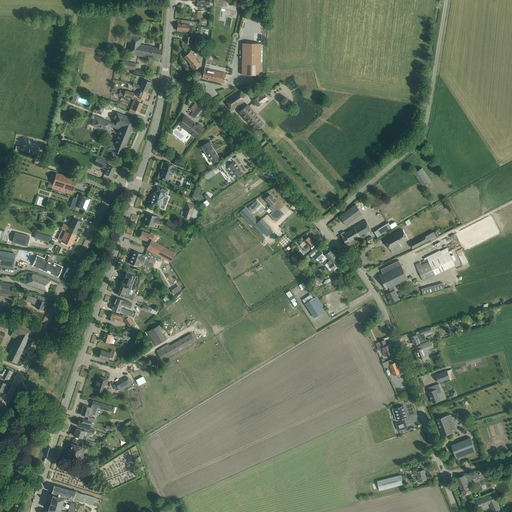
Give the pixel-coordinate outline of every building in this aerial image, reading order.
[(190,21),(186,21),(181,20),(181,23),(178,23),(177,30),(182,30),(192,31),(192,27),(189,27),(189,24),(190,24),(190,21)] [(151,57),(153,47),(153,46),(141,44),(142,37),(141,37),(138,37),(138,34),(130,33),(126,53),(142,56),(150,57),(151,57)] [(161,59),(163,49),(161,48),(162,44),(158,43),(157,47),(153,47),(151,57),(161,59)] [(260,75),(260,70),(260,43),(243,43),(242,75),(260,75)] [(197,60),(193,55),(190,51),(184,56),(191,64),(190,65),(194,70),(201,65),(199,63),(200,62),(200,61),(200,60),(199,60),(198,59),(197,60)] [(136,63),(131,62),(122,60),(121,67),(130,69),(135,70),(136,63)] [(204,68),(202,78),(224,83),(226,73),(214,71),(209,70),(209,69),(204,68)] [(151,82),(147,80),(143,79),(140,85),(134,83),(132,86),(147,92),(151,82)] [(139,92),(137,96),(144,99),(147,92),(132,86),(131,89),(139,92)] [(241,89),(225,99),(231,110),(245,101),(243,98),(246,96),(241,89)] [(121,90),(120,95),(124,96),(133,98),(134,93),(125,90),(125,91),(121,90)] [(259,96),(254,100),(258,106),(262,103),(266,100),(268,99),(264,93),(260,96),(259,96)] [(143,103),(134,99),(129,111),(135,114),(136,111),(139,112),(143,103)] [(198,120),(205,111),(195,103),(190,109),(193,111),(190,115),(198,120)] [(257,115),(256,114),(248,104),(239,112),(248,122),(249,122),(256,130),(264,123),(257,115)] [(136,120),(131,118),(115,111),(112,119),(116,121),(115,124),(95,116),(91,124),(108,131),(110,126),(119,130),(114,142),(110,141),(109,143),(106,142),(104,143),(103,145),(104,147),(108,148),(122,154),(136,120)] [(194,124),(195,123),(184,115),(178,123),(197,138),(204,129),(198,124),(196,126),(194,124)] [(210,141),(205,143),(201,146),(213,163),(220,159),(210,145),(212,144),(210,141)] [(109,164),(108,166),(105,164),(107,160),(97,156),(94,164),(106,170),(104,174),(111,177),(116,168),(109,164)] [(230,158),(220,165),(223,169),(228,176),(232,174),(235,178),(241,173),(239,169),(238,167),(237,166),(238,166),(237,165),(237,166),(236,164),(235,163),(236,163),(235,163),(234,161),(232,162),(230,158)] [(176,159),(174,164),(183,167),(185,162),(176,159)] [(174,165),(170,164),(165,162),(160,177),(169,180),(171,172),(175,174),(177,168),(173,167),(174,165)] [(431,181),(425,172),(422,168),(414,173),(423,187),(431,181)] [(215,174),(212,170),(204,176),(207,180),(215,174)] [(47,186),(68,193),(72,194),(76,179),(56,173),(53,183),(49,181),(47,186)] [(157,186),(155,193),(154,192),(150,204),(160,208),(163,200),(167,201),(168,197),(166,196),(168,190),(157,186)] [(71,207),(76,208),(77,206),(87,210),(92,199),(81,194),(80,195),(77,194),(75,198),(74,198),(71,207)] [(270,194),(266,198),(265,198),(271,205),(269,207),(272,210),(271,211),(272,212),(269,214),(275,221),(280,217),(284,214),(277,206),(277,207),(273,203),(276,201),(270,194)] [(256,200),(248,207),(252,212),(260,204),(256,200)] [(193,205),(186,203),(185,207),(187,208),(185,213),(190,214),(193,205)] [(339,216),(346,225),(363,213),(356,204),(339,216)] [(245,207),(240,213),(252,226),(253,226),(261,235),(263,233),(267,236),(273,231),(269,227),(270,227),(261,218),(259,221),(248,209),(245,207)] [(144,223),(153,226),(154,222),(159,224),(161,218),(156,216),(147,213),(144,223)] [(64,223),(62,227),(66,229),(76,234),(82,221),(78,219),(73,217),(69,226),(64,223)] [(360,237),(371,230),(366,220),(355,227),(355,228),(345,233),(350,241),(359,236),(360,237)] [(375,231),(378,237),(392,228),(388,223),(375,231)] [(63,235),(60,241),(66,243),(71,245),(76,234),(66,229),(63,235)] [(403,229),(385,240),(390,249),(391,249),(393,253),(402,247),(400,244),(408,239),(403,229)] [(142,231),(139,237),(147,241),(148,237),(152,238),(151,240),(154,241),(157,236),(154,235),(142,231)] [(350,241),(345,233),(344,231),(340,233),(346,243),(350,241)] [(437,237),(436,236),(439,235),(436,231),(434,232),(433,231),(425,235),(410,243),(413,249),(428,241),(437,237)] [(15,232),(12,242),(27,246),(30,236),(15,232)] [(34,237),(50,242),(52,237),(36,233),(34,237)] [(309,237),(305,240),(300,245),(305,250),(309,246),(310,247),(314,243),(309,237)] [(154,241),(151,240),(146,248),(170,262),(175,253),(154,241)] [(0,250),(0,266),(4,268),(9,268),(10,257),(6,256),(7,252),(0,250)] [(296,264),(305,256),(300,250),(292,257),(296,264)] [(145,255),(134,251),(131,258),(136,260),(137,257),(144,260),(144,259),(147,260),(155,262),(156,260),(160,261),(161,258),(151,252),(150,256),(146,254),(145,255)] [(318,261),(324,256),(320,251),(314,256),(311,258),(315,263),(318,261)] [(330,251),(327,254),(325,255),(330,260),(327,263),(327,264),(329,265),(330,266),(332,270),(336,266),(334,263),(338,259),(330,251)] [(435,274),(455,264),(449,251),(442,255),(442,254),(429,261),(428,261),(421,265),(420,262),(415,264),(423,280),(435,275),(435,274)] [(51,256),(47,255),(45,259),(38,256),(34,265),(58,276),(62,267),(54,263),(54,261),(53,261),(52,262),(49,261),(51,256)] [(136,260),(131,258),(129,263),(137,266),(139,261),(142,262),(142,263),(153,267),(155,262),(147,260),(144,259),(144,260),(137,257),(136,260)] [(399,260),(385,267),(381,269),(383,273),(379,275),(387,290),(388,289),(389,292),(395,289),(393,285),(408,278),(399,260)] [(125,278),(125,279),(133,282),(135,276),(135,275),(126,272),(126,273),(124,273),(123,276),(124,277),(124,278),(125,278)] [(37,286),(41,276),(36,274),(33,274),(31,276),(29,275),(28,275),(25,283),(30,285),(36,287),(37,286)] [(51,280),(46,278),(41,276),(37,286),(43,289),(43,290),(47,291),(51,280)] [(144,279),(138,277),(135,286),(140,288),(144,279)] [(130,289),(133,282),(125,279),(125,280),(123,279),(123,280),(122,280),(120,283),(121,284),(121,285),(130,289)] [(421,288),(423,295),(445,289),(443,282),(421,288)] [(132,293),(133,290),(130,289),(121,285),(121,286),(119,290),(117,294),(122,296),(132,300),(134,296),(133,296),(134,294),(132,293)] [(19,296),(19,294),(23,294),(23,292),(19,292),(13,291),(12,291),(0,289),(0,296),(12,298),(13,295),(19,296)] [(395,289),(389,292),(387,294),(391,303),(396,301),(400,299),(395,289)] [(311,294),(303,300),(305,303),(313,298),(311,294)] [(35,298),(32,297),(28,295),(26,300),(30,302),(36,305),(35,307),(38,308),(43,310),(46,302),(45,301),(47,298),(38,295),(37,299),(35,298)] [(132,303),(121,299),(116,297),(113,305),(121,308),(122,305),(130,308),(132,303)] [(323,312),(313,298),(305,303),(314,318),(323,312)] [(112,312),(110,318),(111,318),(110,321),(114,322),(115,319),(120,321),(122,318),(122,315),(112,312)] [(133,323),(128,316),(125,319),(124,319),(128,326),(129,326),(134,334),(137,331),(132,323),(133,323)] [(16,363),(23,349),(33,330),(17,322),(10,336),(15,338),(12,345),(11,344),(9,348),(11,349),(7,358),(16,363)] [(165,340),(160,330),(164,328),(161,323),(157,325),(158,326),(147,331),(155,346),(165,340)] [(111,344),(114,336),(105,333),(102,341),(111,344)] [(191,333),(168,346),(167,344),(156,350),(158,352),(157,353),(161,360),(195,341),(191,333)] [(426,340),(424,333),(422,334),(421,333),(417,335),(416,335),(411,337),(415,345),(420,343),(421,345),(430,341),(429,339),(426,340)] [(384,340),(380,342),(376,343),(379,351),(382,349),(385,356),(393,353),(389,344),(387,346),(384,340)] [(417,350),(420,358),(422,358),(423,360),(429,358),(426,350),(427,349),(428,350),(431,348),(430,346),(433,345),(432,341),(421,345),(422,348),(417,350)] [(99,358),(104,359),(108,360),(109,357),(112,358),(114,351),(111,350),(110,353),(101,350),(99,358)] [(393,359),(388,360),(382,363),(384,367),(389,365),(393,375),(400,373),(396,362),(394,363),(393,359)] [(9,379),(13,371),(5,367),(2,372),(0,371),(0,378),(2,379),(3,377),(9,379)] [(435,375),(438,383),(450,378),(447,371),(435,375)] [(108,379),(103,377),(98,376),(94,389),(102,391),(105,384),(107,384),(108,379)] [(127,377),(115,384),(119,391),(131,385),(127,377)] [(442,392),(439,384),(429,387),(430,391),(428,392),(433,403),(440,400),(438,393),(442,392)] [(90,407),(88,406),(83,405),(81,414),(88,416),(91,416),(92,414),(94,414),(96,407),(110,411),(112,406),(93,400),(90,407)] [(403,406),(392,409),(396,421),(407,417),(403,406)] [(451,416),(450,414),(437,419),(443,436),(452,432),(450,426),(449,426),(447,421),(451,420),(449,416),(451,416)] [(89,428),(91,421),(83,419),(82,420),(81,421),(79,420),(77,425),(84,427),(85,428),(84,431),(90,432),(94,434),(95,430),(89,428)] [(405,420),(396,423),(398,430),(407,428),(405,420)] [(76,428),(74,435),(79,437),(82,438),(82,437),(86,439),(87,436),(89,436),(90,432),(84,431),(81,430),(76,428)] [(456,458),(476,451),(471,438),(451,445),(456,458)] [(84,448),(76,445),(72,444),(70,448),(71,449),(67,458),(72,460),(73,457),(91,463),(92,458),(82,455),(84,448)] [(424,470),(419,471),(414,472),(415,475),(417,474),(419,481),(422,480),(427,479),(424,470)] [(481,475),(479,472),(464,475),(456,478),(463,495),(472,491),(468,481),(481,475)] [(404,485),(401,475),(378,481),(380,491),(404,485)] [(51,492),(54,493),(66,497),(93,505),(94,502),(95,497),(54,485),(51,492)] [(60,495),(54,493),(53,494),(53,495),(51,500),(50,503),(48,509),(55,511),(54,511),(66,511),(60,510),(64,498),(66,499),(66,497),(60,495)] [(490,503),(493,511),(501,511),(496,499),(488,496),(476,501),(479,508),(490,503)]
